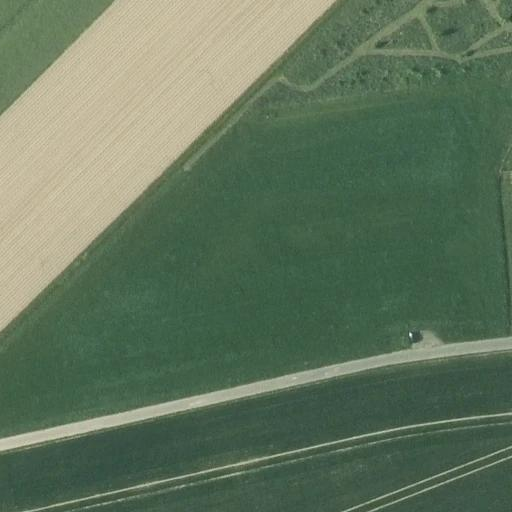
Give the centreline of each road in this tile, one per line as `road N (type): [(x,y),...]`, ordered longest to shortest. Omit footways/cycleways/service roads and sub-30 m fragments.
road 1 (track): [(511,346),(416,357),(0,453)]
road 2 (track): [(349,0),(0,352)]
